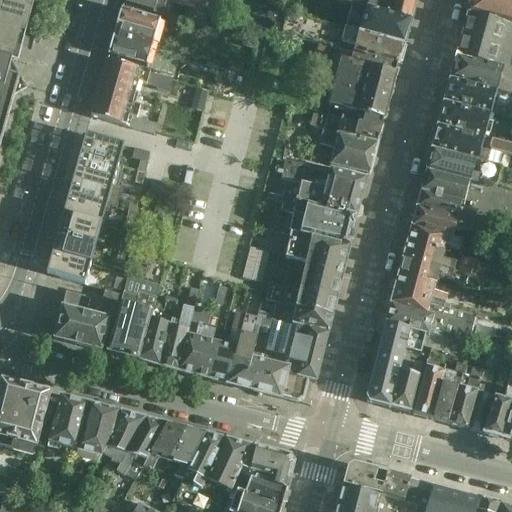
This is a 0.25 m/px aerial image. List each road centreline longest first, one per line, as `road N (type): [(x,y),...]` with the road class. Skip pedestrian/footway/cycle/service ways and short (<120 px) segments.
road 1 (tertiary): [(330,433),(448,0)]
road 2 (residential): [(330,433),(24,368),(0,354)]
road 3 (tertiary): [(96,0),(26,256),(0,318)]
road 4 (unclassified): [(511,480),(330,433)]
